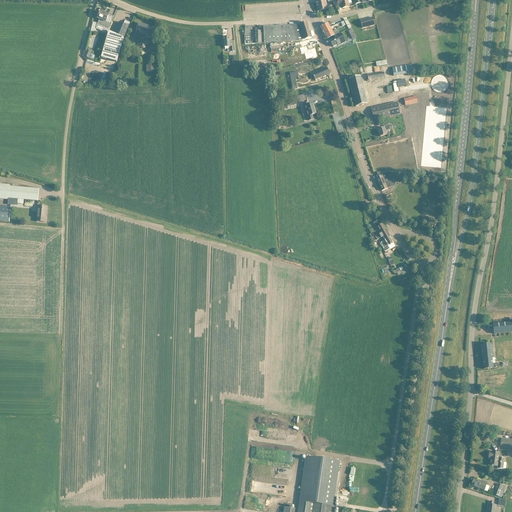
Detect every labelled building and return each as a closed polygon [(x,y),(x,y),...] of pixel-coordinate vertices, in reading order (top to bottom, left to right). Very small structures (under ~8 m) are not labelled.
[(325,0),(324,0),(315,3),(316,3),(317,8),(317,11),(318,11),(318,12),(319,11),(319,12),(321,12),(321,11),(327,10),(326,5),(327,5),(325,0)] [(347,0),(336,0),(337,4),(341,3),(342,9),(349,7),(347,0)] [(106,22),(109,15),(106,14),(107,14),(100,11),(97,19),(99,20),(98,23),(93,22),(91,32),(95,33),(96,29),(97,25),(108,30),(110,24),(106,22)] [(375,25),(373,18),(367,20),(369,27),(375,25)] [(369,27),(367,20),(360,21),(362,28),(369,27)] [(123,38),(130,23),(125,21),(124,24),(119,22),(116,30),(114,34),(109,32),(101,58),(117,62),(123,38)] [(150,37),(153,28),(139,23),(136,33),(150,37)] [(297,41),(303,41),(307,39),(306,36),(310,35),(307,24),(306,23),(300,25),(295,26),(263,27),(264,33),(260,34),(261,44),(297,41)] [(331,28),(328,23),(320,27),(323,32),(331,28)] [(251,41),(250,32),(250,27),(245,27),(245,37),(245,45),(261,44),(260,34),(260,31),(255,32),(255,41),(251,41)] [(325,36),(333,32),(335,31),(333,27),(331,28),(323,32),(325,36)] [(353,30),(349,32),(353,40),(357,38),(353,30)] [(375,31),(368,32),(370,41),(377,40),(375,31)] [(341,34),(331,40),(329,40),(333,47),(337,45),(338,46),(345,42),(341,34)] [(230,42),(229,37),(224,38),(224,39),(223,39),(223,40),(224,40),(225,48),(230,47),(230,52),(234,52),(233,42),(230,42)] [(306,46),(299,47),(300,54),(303,53),(305,58),(312,57),(313,58),(315,57),(315,56),(316,56),(314,48),(307,50),(306,46)] [(86,63),(92,65),(94,58),(88,56),(86,63)] [(392,68),(393,76),(413,73),(412,64),(392,68)] [(315,80),(329,74),(327,68),(312,74),(315,80)] [(297,72),(284,74),(288,91),(297,89),(295,81),(299,80),(297,72)] [(367,104),(360,77),(349,80),(356,107),(367,104)] [(408,79),(398,81),(397,81),(399,91),(410,89),(408,79)] [(301,96),(292,98),(294,105),(303,102),(301,96)] [(418,103),(416,97),(408,99),(404,99),(405,105),(418,103)] [(312,115),(316,114),(313,105),(309,106),(308,103),(304,105),(304,107),(305,107),(308,116),(307,117),(309,121),(313,120),(312,115)] [(398,103),(394,104),(371,109),(373,120),(400,114),(398,103)] [(384,128),(378,130),(380,137),(387,135),(386,132),(390,130),(388,125),(384,126),(384,128)] [(391,175),(390,172),(376,172),(379,178),(376,179),(382,191),(390,187),(386,177),(391,175)] [(38,201),(39,190),(10,187),(10,185),(0,184),(0,199),(9,200),(8,206),(18,207),(18,199),(38,201)] [(430,204),(430,208),(436,208),(435,213),(439,214),(439,205),(430,204)] [(0,206),(0,221),(9,223),(10,208),(0,206)] [(47,207),(38,206),(37,223),(46,223),(47,207)] [(385,229),(383,225),(382,224),(382,225),(379,220),(380,220),(380,219),(378,221),(378,220),(377,221),(373,223),(376,228),(375,229),(376,231),(375,232),(377,235),(379,234),(386,231),(385,229)] [(390,238),(386,231),(379,234),(377,235),(375,237),(377,240),(382,237),(383,238),(384,241),(390,238)] [(393,243),(390,238),(384,241),(381,243),(384,248),(383,248),(385,252),(390,250),(388,246),(393,243)] [(410,271),(408,266),(405,268),(400,271),(399,269),(395,271),(397,273),(398,275),(402,273),(402,274),(405,273),(410,271)] [(511,332),(511,327),(511,323),(511,322),(493,324),(494,334),(511,332)] [(493,358),(492,344),(481,345),(482,359),(483,359),(484,369),(493,368),(498,368),(497,363),(495,364),(494,358),(493,358)] [(500,448),(511,449),(511,439),(501,439),(500,448)] [(490,459),(490,460),(490,466),(492,466),(493,467),(493,466),(498,467),(497,469),(503,469),(504,458),(505,458),(499,457),(499,453),(491,452),(489,452),(489,459),(490,459)] [(334,511),(336,497),(334,496),(336,481),(339,461),(306,457),(298,511),(334,511)] [(280,475),(280,479),(287,479),(287,470),(279,469),(279,471),(274,471),(274,474),(280,475)] [(486,484),(473,480),(471,486),(485,490),(486,484)] [(505,487),(498,484),(496,489),(494,495),(499,496),(501,492),(503,493),(505,487)] [(488,505),(488,508),(487,510),(487,511),(495,511),(496,506),(493,505),(493,502),(490,501),(490,505),(488,505)]
